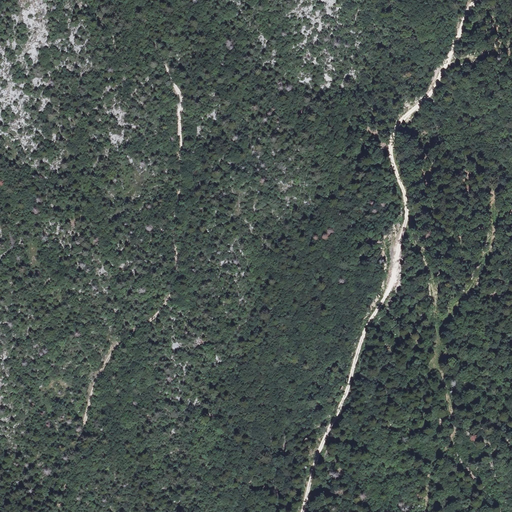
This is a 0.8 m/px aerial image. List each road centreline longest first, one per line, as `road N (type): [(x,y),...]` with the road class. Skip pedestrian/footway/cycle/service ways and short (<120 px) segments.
road 1 (track): [(477,0),(430,95),(392,132),(406,217),(391,289),(363,337),(303,511)]
road 2 (track): [(61,511),(100,371),(174,287),(180,102),(134,0)]
road 3 (track): [(423,511),(431,463),(454,430),(427,266),(404,228)]
road 4 (track): [(491,208),(481,273),(436,328)]
